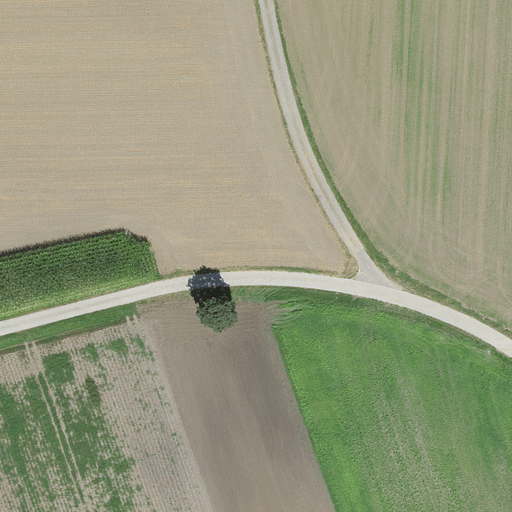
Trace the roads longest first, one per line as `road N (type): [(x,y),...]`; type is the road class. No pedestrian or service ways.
road 1 (unclassified): [(0,325),(165,283),(276,273),(383,289),(511,344)]
road 2 (track): [(265,0),(297,130),(383,289)]
